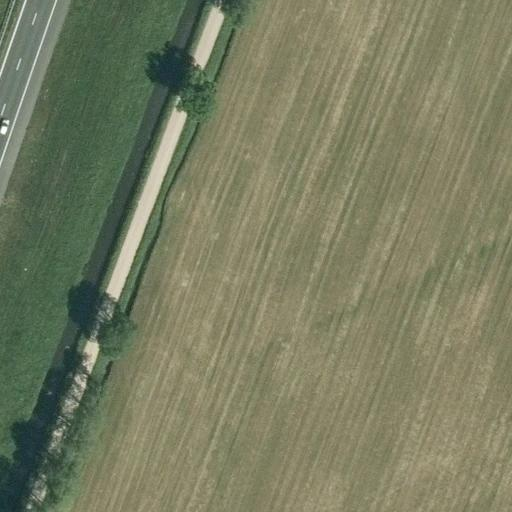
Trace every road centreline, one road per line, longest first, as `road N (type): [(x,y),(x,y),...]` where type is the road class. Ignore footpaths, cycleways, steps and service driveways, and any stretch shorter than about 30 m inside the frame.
road 1 (track): [(38,511),(228,0)]
road 2 (motorway): [(0,119),(41,0)]
